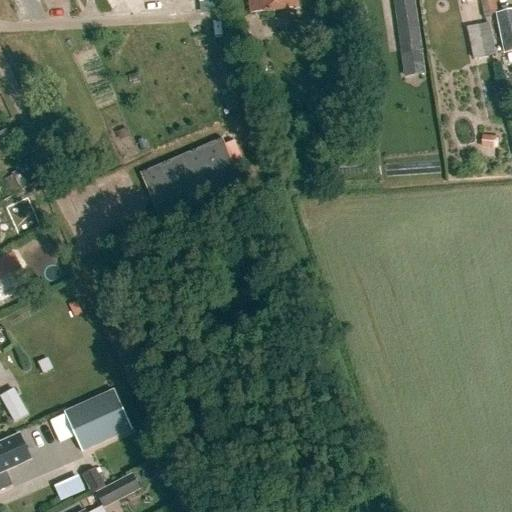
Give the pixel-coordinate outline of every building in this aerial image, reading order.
[(248,0),(250,16),(298,12),(296,0),(248,0)] [(414,0),(393,0),(398,31),(419,28),(414,0)] [(511,12),(496,15),(505,56),(511,54),(511,12)] [(468,32),(475,60),(477,69),(495,65),(493,56),(496,55),(489,27),(468,32)] [(142,173),(160,216),(243,183),(225,139),(142,173)] [(14,393),(1,400),(15,425),(28,417),(14,393)] [(128,432),(110,394),(66,414),(84,452),(128,432)] [(17,468),(15,465),(31,458),(21,435),(0,444),(0,493),(14,487),(8,472),(17,468)] [(82,478),(92,495),(105,488),(96,471),(82,478)] [(132,476),(96,495),(104,510),(141,492),(132,476)]
